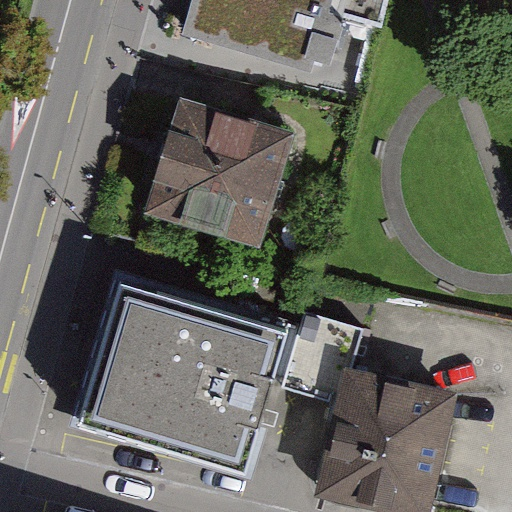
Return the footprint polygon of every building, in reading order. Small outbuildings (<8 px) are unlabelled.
[(192,0),(183,30),(312,68),(329,12),(332,0),(192,0)] [(332,0),(329,12),(378,27),(386,0),(332,0)] [(304,138),(187,108),(158,220),(275,250),(304,138)] [(344,302),(122,244),(96,357),(76,442),(295,501),(344,302)] [(397,511),(436,511),(462,405),(355,380),(327,495),(397,511)]
